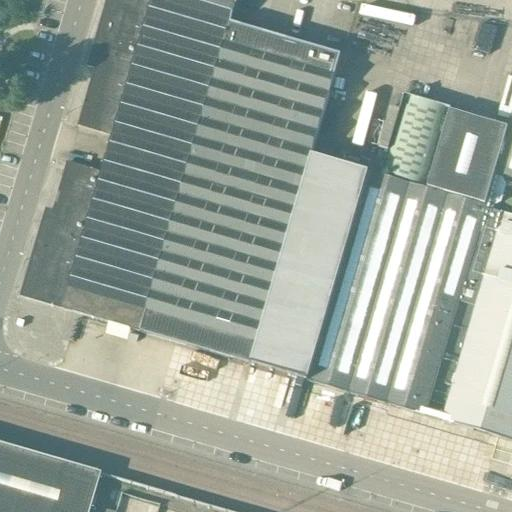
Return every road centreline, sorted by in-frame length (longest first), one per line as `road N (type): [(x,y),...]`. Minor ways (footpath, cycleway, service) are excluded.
road 1 (unclassified): [(487,511),(0,369)]
road 2 (unclassified): [(0,292),(81,0)]
